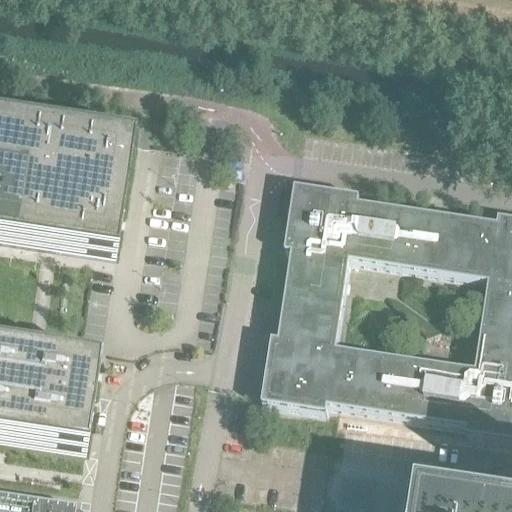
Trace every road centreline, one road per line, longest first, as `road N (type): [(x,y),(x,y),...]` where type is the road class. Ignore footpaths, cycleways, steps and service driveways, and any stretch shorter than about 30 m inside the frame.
road 1 (residential): [(102,511),(116,422),(131,395),(154,376),(222,379),(254,193),(277,167)]
road 2 (unclassified): [(0,79),(255,123),(277,167)]
road 3 (unclassified): [(277,167),(511,200)]
